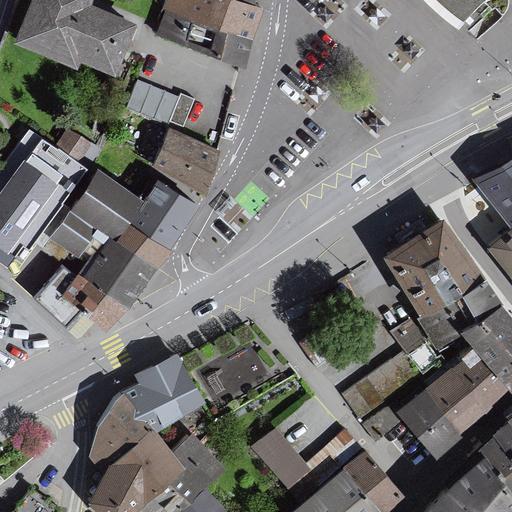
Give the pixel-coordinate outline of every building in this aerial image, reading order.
[(89,0),(31,0),(15,39),(75,65),(78,57),(113,72),(134,22),(88,3),(89,0)] [(165,0),(164,6),(248,37),(253,38),(261,6),(250,1),(247,0),(165,0)] [(484,0),(425,0),(428,3),(458,28),(484,0)] [(157,33),(243,65),(253,38),(248,37),(164,6),(157,33)] [(178,96),(136,80),(126,107),(168,123),(178,96)] [(71,124),(61,139),(83,155),(94,140),(71,124)] [(153,164),(159,169),(203,192),(220,150),(170,127),(153,164)] [(31,242),(40,248),(51,233),(69,209),(60,202),(85,168),(31,128),(0,169),(0,259),(6,264),(20,244),(26,248),(31,242)] [(486,202),(494,198),(511,225),(511,155),(468,181),(486,202)] [(116,238),(131,218),(144,200),(134,193),(99,168),(72,205),(97,224),(110,234),(116,238)] [(194,204),(160,179),(144,200),(131,218),(169,247),(194,204)] [(227,191),(212,205),(223,216),(238,203),(227,191)] [(76,252),(97,224),(72,205),(69,209),(51,233),(76,252)] [(488,216),(476,225),(491,246),(502,235),(488,216)] [(385,254),(420,312),(453,295),(462,290),(484,277),(460,243),(442,217),(385,254)] [(163,255),(169,247),(131,218),(116,238),(122,242),(140,255),(155,266),(163,255)] [(511,273),(511,225),(502,235),(491,246),(511,273)] [(126,305),(154,267),(155,266),(140,255),(122,242),(116,238),(110,234),(81,273),(126,305)] [(79,333),(92,316),(107,327),(128,306),(126,305),(81,273),(78,270),(75,274),(62,264),(35,301),(79,333)] [(462,290),(476,319),(499,303),(488,284),(484,277),(462,290)] [(469,322),(453,295),(420,312),(437,341),(469,322)] [(317,306),(311,297),(287,312),(293,321),(317,306)] [(463,328),(470,338),(482,356),(506,384),(511,378),(511,317),(499,303),(476,319),(463,328)] [(423,339),(410,319),(395,330),(408,349),(423,339)] [(152,426),(157,431),(204,403),(181,361),(176,351),(136,372),(140,382),(121,391),(134,406),(134,416),(147,420),(152,426)] [(402,354),(348,393),(361,411),(415,373),(402,354)] [(469,366),(462,358),(453,366),(485,408),(493,398),(506,384),(482,356),(469,366)] [(459,430),(472,419),(485,408),(453,366),(427,387),(459,430)] [(461,434),(459,430),(427,387),(399,410),(404,415),(437,453),(457,437),(461,434)] [(127,511),(149,492),(184,461),(173,449),(157,431),(152,426),(147,420),(134,416),(134,406),(121,391),(113,399),(98,424),(91,453),(105,468),(89,498),(102,511),(127,511)] [(377,436),(404,415),(399,410),(393,404),(365,422),(377,436)] [(511,460),(511,425),(508,420),(492,437),(511,460)] [(275,427),(252,447),(285,487),(310,466),(307,462),(306,461),(285,438),(275,427)] [(307,462),(310,466),(285,487),(297,501),(359,446),(344,429),(307,462)] [(220,468),(190,434),(173,449),(184,461),(149,492),(154,498),(167,511),(171,511),(172,511),(203,483),(220,468)] [(511,460),(492,437),(483,444),(477,448),(485,458),(511,494),(511,460)] [(364,450),(351,461),(344,467),(380,511),(382,511),(402,495),(364,450)] [(511,511),(511,494),(485,458),(456,486),(427,511),(511,511)] [(380,511),(344,467),(299,504),(290,511),(380,511)] [(225,511),(224,511),(227,509),(203,483),(172,511),(225,511)] [(58,511),(60,507),(31,485),(14,508),(10,511),(58,511)]
